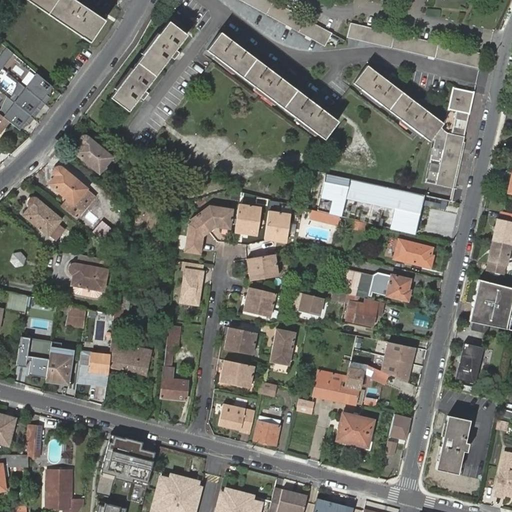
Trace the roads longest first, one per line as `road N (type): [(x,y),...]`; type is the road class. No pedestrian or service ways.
road 1 (residential): [(409,499),(500,82)]
road 2 (residential): [(206,0),(287,58),(391,56),(500,82)]
road 3 (residential): [(140,0),(61,121),(0,182)]
road 4 (residential): [(409,499),(193,440)]
road 5 (residential): [(193,440),(0,390)]
road 6 (residential): [(193,440),(225,251)]
